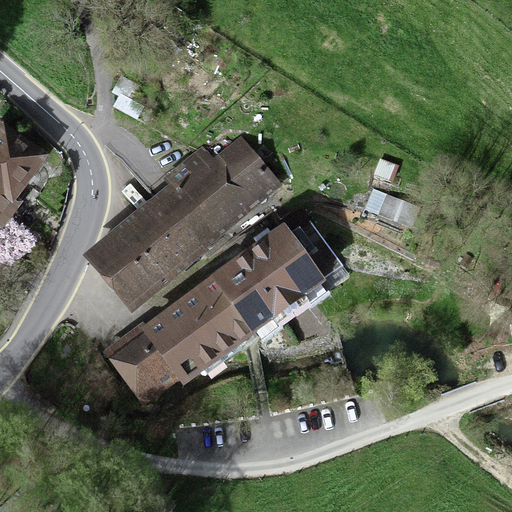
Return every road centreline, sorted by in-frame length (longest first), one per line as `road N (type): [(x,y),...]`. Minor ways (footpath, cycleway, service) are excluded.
road 1 (residential): [(497,388),(281,468),(169,468),(65,433),(0,384)]
road 2 (secondary): [(0,375),(57,287),(90,196),(79,145),(0,73)]
